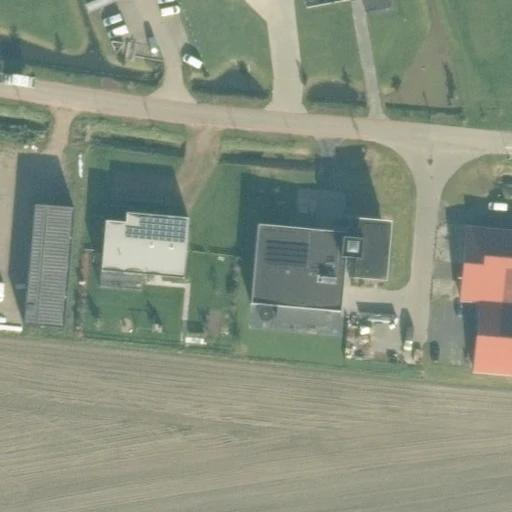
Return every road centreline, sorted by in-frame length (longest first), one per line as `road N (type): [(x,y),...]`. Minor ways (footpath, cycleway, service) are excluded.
road 1 (tertiary): [(429,137),(0,86)]
road 2 (unclassified): [(413,347),(429,137)]
